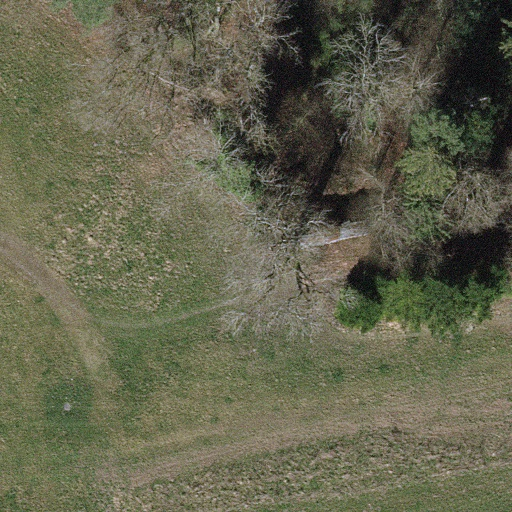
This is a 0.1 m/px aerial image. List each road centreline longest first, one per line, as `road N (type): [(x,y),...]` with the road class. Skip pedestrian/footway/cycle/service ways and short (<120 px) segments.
road 1 (track): [(511,235),(309,268)]
road 2 (track): [(0,247),(28,261),(98,358)]
